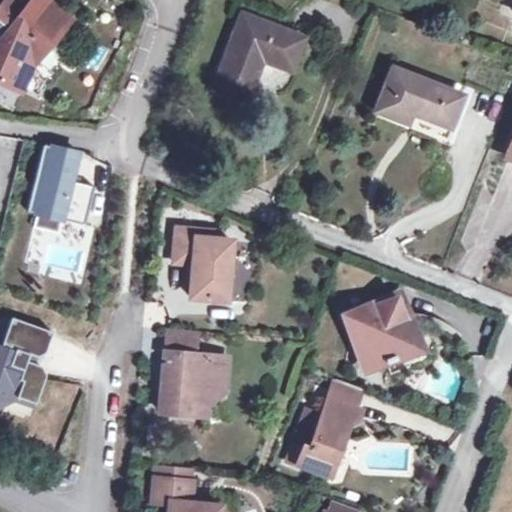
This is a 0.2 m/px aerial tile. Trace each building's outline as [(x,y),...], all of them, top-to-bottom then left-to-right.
[(0,49),(27,72),(66,25),(34,0),(32,0),(20,15),(14,22),(0,10),(0,49)] [(2,1),(0,3),(0,10),(14,22),(20,15),(2,1)] [(302,38),(240,13),(211,88),(244,100),(261,60),(263,53),(292,64),(302,38)] [(290,70),(292,64),(263,53),(261,60),(290,70)] [(461,95),(391,67),(374,110),(407,123),(411,113),(448,128),(461,95)] [(61,219),(84,224),(93,186),(70,181),(77,153),(42,145),(30,195),(40,198),(36,213),(33,227),(57,233),(61,219)] [(26,211),(36,213),(40,198),(30,195),(26,211)] [(213,230),(176,227),(172,262),(192,263),(189,296),(226,299),(231,240),(212,238),(213,230)] [(67,272),(80,275),(85,257),(71,254),(67,272)] [(396,296),(344,315),(364,367),(384,360),(386,364),(396,359),(395,356),(405,352),(413,337),(396,296)] [(52,332),(11,317),(0,348),(0,401),(4,403),(16,396),(35,403),(45,374),(40,365),(32,363),(26,360),(28,353),(35,355),(42,358),(52,332)] [(195,349),(196,330),(168,328),(160,413),(205,416),(206,405),(223,392),(226,357),(194,355),(192,351),(195,349)] [(417,348),(413,337),(405,352),(417,348)] [(26,360),(32,363),(35,355),(28,353),(26,360)] [(355,408),(363,389),(335,378),(327,397),(355,408)] [(221,417),(223,392),(206,405),(205,416),(221,417)] [(355,408),(327,397),(324,407),(321,414),(319,419),(305,414),(294,443),(304,446),(297,465),(330,477),(335,463),(331,457),(337,441),(345,437),(348,427),(356,424),(362,410),(355,408)] [(307,408),(305,414),(319,419),(321,414),(307,408)] [(191,467),(155,464),(154,477),(190,480),(191,467)] [(190,480),(154,477),(152,501),(169,502),(167,511),(219,511),(220,506),(190,504),(192,481),(190,480)] [(332,500),(327,511),(355,511),(356,509),(332,500)]
